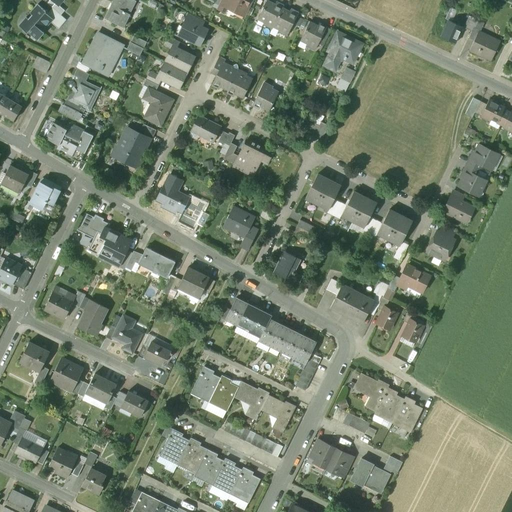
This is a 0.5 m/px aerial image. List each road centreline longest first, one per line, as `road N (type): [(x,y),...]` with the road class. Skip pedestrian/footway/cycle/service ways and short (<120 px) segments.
road 1 (residential): [(249,278),(351,338),(266,511)]
road 2 (tertiary): [(511,92),(313,0)]
road 3 (residential): [(93,0),(21,145)]
road 4 (residential): [(84,182),(23,310)]
road 5 (residential): [(314,156),(249,278)]
road 6 (residential): [(193,94),(314,156)]
road 7 (residential): [(19,316),(138,379)]
road 8 (residential): [(134,210),(249,278)]
road 9 (residential): [(134,210),(193,94)]
road 10 (residential): [(314,156),(427,213)]
